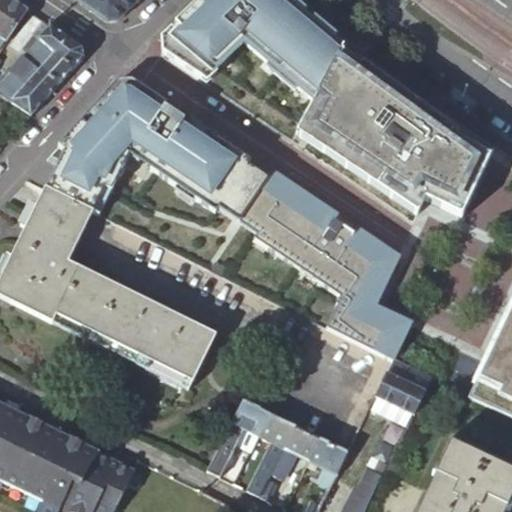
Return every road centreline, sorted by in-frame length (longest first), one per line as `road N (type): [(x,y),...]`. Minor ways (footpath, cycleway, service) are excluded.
road 1 (residential): [(118,55),(0,178)]
road 2 (primary): [(371,0),(511,96)]
